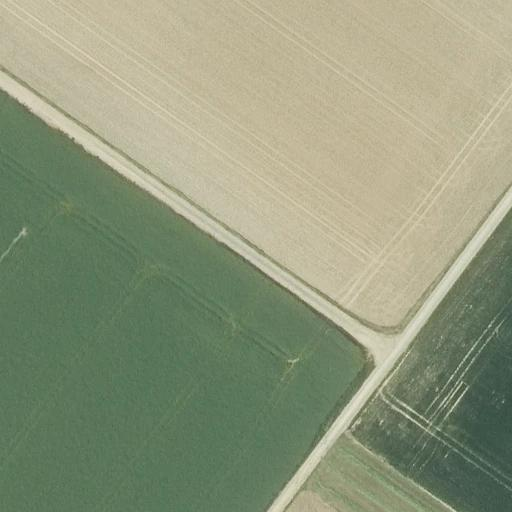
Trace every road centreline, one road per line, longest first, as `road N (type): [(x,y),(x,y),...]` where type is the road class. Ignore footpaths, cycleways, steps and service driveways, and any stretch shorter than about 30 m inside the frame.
road 1 (track): [(390,354),(0,77)]
road 2 (unclassified): [(511,201),(272,511)]
